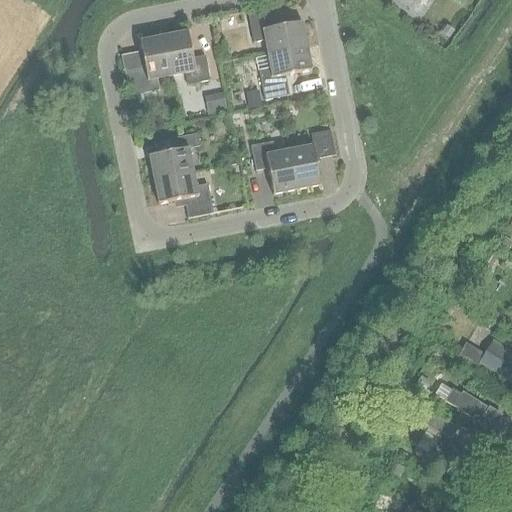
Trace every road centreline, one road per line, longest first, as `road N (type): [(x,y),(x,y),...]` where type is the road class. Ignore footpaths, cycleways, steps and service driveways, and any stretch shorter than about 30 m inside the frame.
road 1 (residential): [(349,184),(332,206),(168,240),(149,239),(137,219),(108,38),(129,22),(258,0)]
road 2 (residential): [(349,184),(319,0)]
